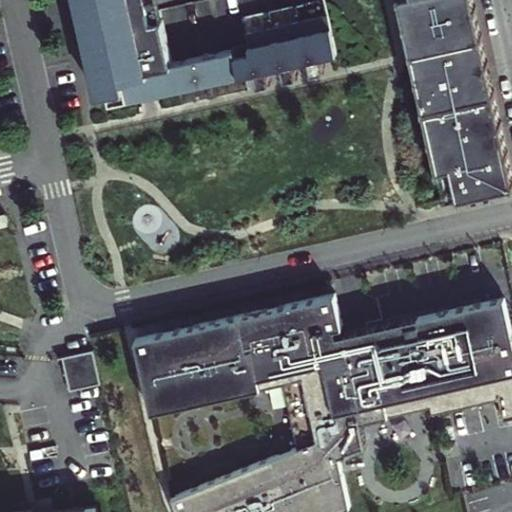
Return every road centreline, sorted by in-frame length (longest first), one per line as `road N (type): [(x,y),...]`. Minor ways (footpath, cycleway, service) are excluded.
road 1 (residential): [(51,159),(76,268),(87,292),(107,303),(511,213)]
road 2 (residential): [(16,0),(51,159)]
